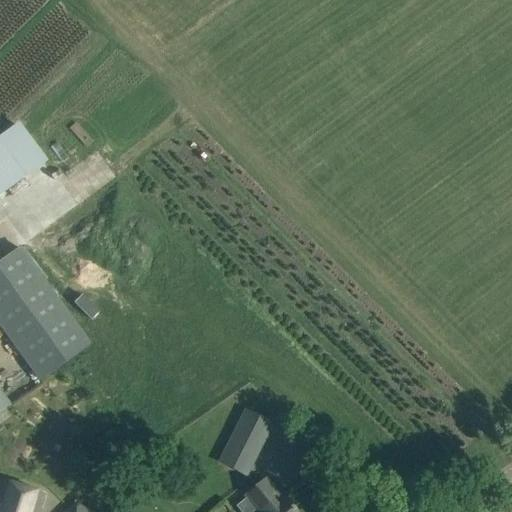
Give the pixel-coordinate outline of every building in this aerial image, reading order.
[(0,261),(0,325),(40,382),(89,346),(19,248),(0,261)] [(0,411),(11,403),(0,388),(0,411)] [(245,412),(220,462),(244,474),(270,424),(245,412)] [(0,480),(0,511),(39,511),(45,495),(0,480)] [(294,511),(282,497),(279,499),(264,480),(244,496),(257,511),(294,511)] [(84,511),(76,503),(67,511),(84,511)]
